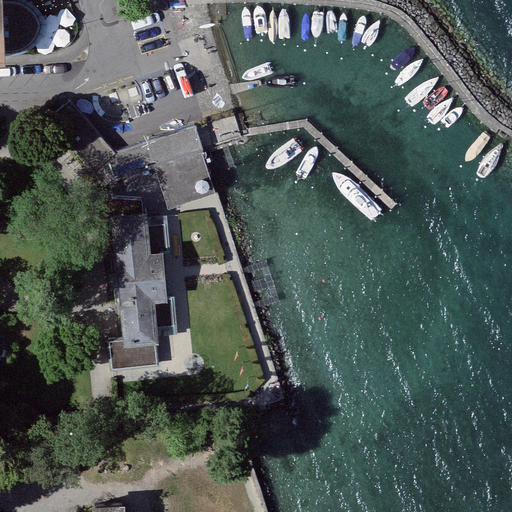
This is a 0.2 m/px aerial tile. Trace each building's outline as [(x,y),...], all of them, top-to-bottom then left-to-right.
[(18,0),(15,0),(4,0),(7,51),(18,50),(26,47),(33,41),(38,34),(41,23),(37,14),(28,4),(18,0)] [(116,150),(71,100),(48,119),(84,161),(116,150)] [(210,175),(194,123),(116,150),(84,161),(102,182),(155,165),(169,208),(216,191),(214,187),(210,175)] [(126,338),(111,338),(114,368),(161,363),(156,299),(172,298),(167,248),(154,249),(150,209),(145,209),(144,197),(117,195),(116,189),(96,191),(98,220),(113,218),(126,338)] [(55,444),(20,445),(21,482),(55,481),(55,444)] [(129,511),(129,502),(96,504),(96,511),(129,511)]
